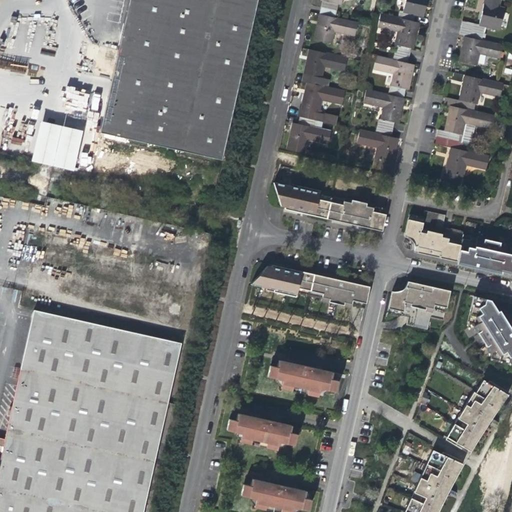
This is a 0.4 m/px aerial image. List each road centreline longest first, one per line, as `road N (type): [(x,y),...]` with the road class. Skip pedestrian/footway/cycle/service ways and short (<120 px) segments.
road 1 (residential): [(178,511),(237,229)]
road 2 (residential): [(379,260),(436,0)]
road 3 (residential): [(379,260),(324,511)]
road 4 (residential): [(292,0),(237,229)]
road 5 (residential): [(237,229),(379,260)]
road 6 (residential): [(379,260),(511,289)]
